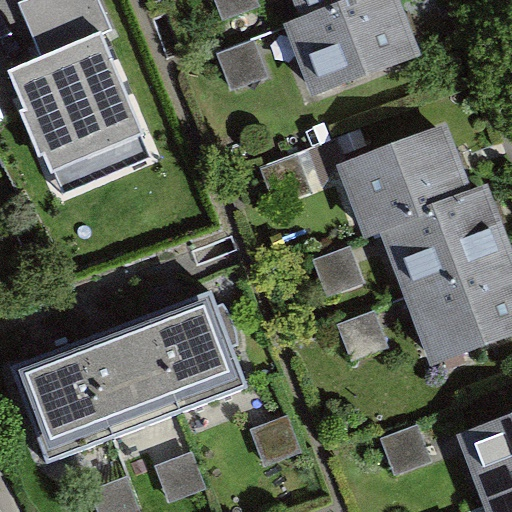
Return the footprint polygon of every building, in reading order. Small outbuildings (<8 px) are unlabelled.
[(20,0),(37,42),(6,54),(57,181),(155,141),(98,0),(20,0)] [(408,0),(296,0),(295,1),(280,6),(310,84),(425,41),(408,0)] [(449,103),(335,151),(364,220),(375,215),(479,173),(449,103)] [(479,173),(375,215),(401,284),(511,241),(511,235),(488,170),(479,173)] [(511,241),(401,284),(427,353),(511,321),(511,241)] [(370,291),(363,251),(323,258),(330,298),(370,291)] [(206,278),(141,304),(178,396),(243,370),(206,278)] [(141,304),(76,328),(113,423),(178,396),(141,304)] [(76,328),(9,352),(45,450),(113,423),(76,328)] [(511,468),(511,400),(456,422),(477,481),(511,468)] [(197,450),(161,463),(179,511),(199,511),(218,505),(197,450)] [(511,511),(511,468),(477,481),(488,511),(511,511)] [(93,489),(101,511),(144,511),(132,476),(93,489)]
